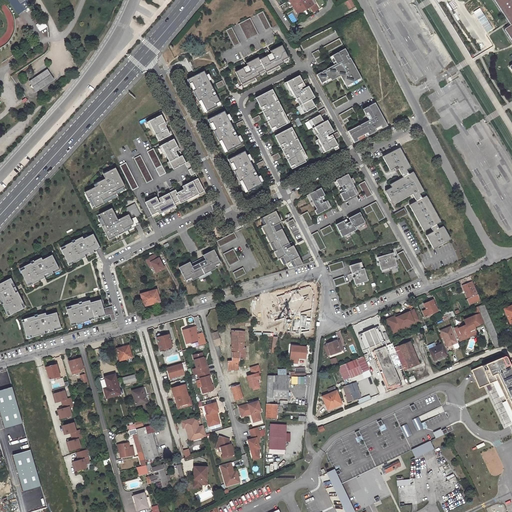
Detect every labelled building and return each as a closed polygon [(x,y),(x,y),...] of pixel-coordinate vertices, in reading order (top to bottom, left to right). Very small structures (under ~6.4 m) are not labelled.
[(9,0),(15,9),(21,5),(17,0),(9,0)] [(311,0),(302,0),(293,6),(298,14),(309,7),(313,12),(318,8),(315,3),(314,3),(311,0)] [(352,0),(348,0),(346,1),(349,9),(355,6),(352,0)] [(511,0),(494,0),(510,25),(504,29),(511,41),(511,64),(510,66),(510,68),(511,70),(511,0)] [(395,26),(386,11),(352,31),(363,50),(376,42),(374,38),(395,26)] [(263,12),(257,14),(266,30),(271,28),(263,12)] [(250,18),(239,24),(247,40),(258,34),(250,18)] [(36,24),(40,30),(47,26),(44,20),(36,24)] [(300,44),(304,51),(336,32),(333,26),(300,44)] [(232,27),(226,30),(234,46),(240,44),(232,27)] [(340,38),(323,47),(327,53),(343,44),(340,38)] [(425,57),(414,38),(377,60),(387,76),(412,60),(414,64),(425,57)] [(236,73),(242,85),(260,76),(259,73),(265,70),(266,73),(284,63),(283,61),(289,58),(282,46),(271,52),(275,60),(270,62),(268,58),(261,62),(260,60),(248,66),(251,72),(246,74),(243,69),(236,73)] [(349,55),(345,48),(333,55),(337,63),(317,75),(322,83),(331,78),(332,81),(341,76),(347,86),(362,78),(351,58),(348,59),(346,56),(349,55)] [(319,50),(312,54),(318,65),(325,61),(319,50)] [(35,92),(54,80),(47,69),(28,82),(35,92)] [(193,78),(188,80),(190,85),(193,83),(196,90),(194,92),(199,102),(202,101),(208,112),(219,106),(218,104),(221,102),(217,95),(214,96),(213,94),(216,93),(205,72),(193,78)] [(300,76),(287,82),(297,99),(299,98),(303,105),(301,106),(305,113),(316,107),(312,100),(315,98),(309,87),(301,91),(298,86),(304,83),(300,76)] [(438,95),(428,79),(410,90),(408,87),(397,93),(399,97),(392,101),(401,117),(438,95)] [(277,130),(288,124),(282,113),(284,112),(279,101),(276,102),(273,96),(275,94),(273,90),(256,98),(261,108),(264,107),(265,110),(263,112),(267,119),(269,117),(271,121),(268,122),(272,129),(276,127),(277,130)] [(346,95),(332,103),(336,109),(349,101),(346,95)] [(348,131),(354,143),(387,126),(375,103),(374,103),(363,109),(369,120),(348,131)] [(353,107),(339,115),(344,124),(349,121),(347,118),(356,113),(353,107)] [(465,122),(456,108),(422,128),(433,146),(446,138),(444,135),(465,122)] [(228,152),(243,145),(238,135),(235,136),(234,134),(236,133),(225,112),(209,120),(211,125),(213,123),(217,130),(215,132),(220,142),(222,141),(228,152)] [(260,115),(253,119),(255,124),(262,120),(260,115)] [(317,135),(327,152),(339,145),(335,138),(329,141),(326,136),(334,132),(328,120),(325,122),(321,115),(309,121),(314,129),(316,127),(320,134),(317,135)] [(162,116),(149,123),(159,142),(171,136),(168,130),(162,132),(159,127),(166,123),(162,116)] [(246,126),(243,121),(237,125),(239,130),(246,126)] [(297,167),(307,162),(301,151),(304,149),(298,139),(296,140),(292,133),(295,132),(293,127),(276,136),(281,146),(283,145),(285,148),(283,149),(286,156),(289,155),(290,158),(288,160),(292,167),(296,165),(297,167)] [(174,138),(161,145),(174,169),(185,163),(187,166),(191,164),(189,161),(186,162),(182,155),(179,157),(178,154),(175,155),(172,149),(178,146),(174,138)] [(476,160),(466,142),(452,150),(454,154),(429,168),(438,183),(476,160)] [(166,173),(154,148),(147,151),(160,176),(166,173)] [(411,168),(400,148),(383,157),(390,171),(394,169),(400,179),(390,184),(392,187),(385,191),(393,205),(413,194),(417,201),(410,205),(424,231),(430,228),(433,232),(426,235),(434,249),(450,240),(442,226),(438,229),(436,225),(441,222),(427,195),(422,198),(420,194),(424,191),(413,172),(409,174),(407,170),(411,168)] [(249,192),(263,185),(258,175),(256,176),(255,174),(257,173),(246,152),(229,160),(232,165),(234,163),(238,170),(235,172),(241,182),(243,181),(249,192)] [(279,153),(272,157),(275,162),(282,158),(279,153)] [(153,180),(140,155),(134,158),(147,183),(153,180)] [(267,166),(264,161),(257,164),(260,170),(267,166)] [(139,187),(126,162),(120,166),(132,190),(139,187)] [(125,187),(116,167),(103,174),(105,178),(96,183),(98,186),(85,192),(88,199),(90,197),(96,208),(104,204),(103,201),(117,194),(116,191),(125,187)] [(347,174),(335,180),(339,187),(344,185),(347,190),(340,193),(344,201),(356,195),(352,188),(354,187),(347,174)] [(497,174),(456,199),(466,214),(495,197),(497,200),(508,193),(497,174)] [(158,212),(159,214),(176,206),(175,204),(179,201),(181,204),(205,191),(198,178),(185,184),(188,190),(185,192),(185,191),(182,193),(181,191),(177,193),(175,190),(162,197),(165,202),(160,205),(156,197),(145,202),(152,215),(158,212)] [(365,181),(358,184),(366,198),(372,195),(365,181)] [(321,188),(308,194),(316,210),(314,210),(317,215),(329,208),(325,201),(320,204),(317,199),(324,195),(321,188)] [(385,218),(376,202),(363,209),(366,215),(373,211),(379,221),(385,218)] [(125,208),(129,215),(131,219),(136,216),(141,214),(135,203),(125,208)] [(112,208),(97,215),(109,240),(140,225),(136,216),(131,219),(129,215),(118,220),(112,208)] [(404,208),(394,214),(397,220),(408,214),(404,208)] [(281,221),(275,210),(263,217),(266,224),(264,225),(281,257),(287,269),(303,264),(293,245),(291,246),(279,223),(281,221)] [(316,225),(309,212),(303,215),(310,228),(316,225)] [(343,221),(336,225),(342,237),(356,230),(355,227),(365,222),(360,212),(349,218),(352,224),(347,227),(343,221)] [(511,232),(511,212),(494,223),(492,219),(480,226),(483,230),(469,238),(477,253),(511,232)] [(281,257),(264,225),(261,226),(278,258),(281,257)] [(332,225),(322,230),(325,236),(335,231),(332,225)] [(328,248),(319,231),(313,235),(322,251),(328,248)] [(234,232),(217,241),(220,247),(238,238),(234,232)] [(82,237),(75,241),(75,242),(72,244),(71,243),(65,246),(66,248),(61,251),(68,263),(72,261),(73,263),(79,260),(85,257),(84,255),(89,253),(90,255),(100,250),(93,235),(83,240),(82,237)] [(233,248),(223,254),(229,266),(240,260),(233,248)] [(404,250),(398,253),(407,271),(413,268),(404,250)] [(191,263),(180,269),(187,282),(193,279),(194,282),(218,269),(216,266),(222,264),(215,251),(204,256),(205,258),(192,265),(191,263)] [(394,252),(378,257),(383,272),(399,268),(394,252)] [(153,266),(156,273),(165,268),(159,258),(158,259),(155,254),(146,259),(148,264),(151,262),(153,266)] [(41,258),(34,262),(34,263),(31,265),(30,264),(24,267),(25,269),(20,272),(27,284),(31,282),(32,284),(44,278),(43,276),(48,273),(49,276),(53,274),(52,272),(58,268),(52,256),(42,261),(41,258)] [(329,266),(331,272),(344,267),(342,261),(329,266)] [(360,262),(350,265),(352,273),(358,271),(359,275),(354,277),(356,284),(369,280),(365,268),(362,269),(360,262)] [(243,267),(233,272),(236,279),(246,273),(243,267)] [(333,279),(335,285),(346,282),(344,276),(333,279)] [(10,279),(0,283),(0,300),(0,302),(2,301),(3,304),(2,305),(6,312),(8,311),(10,315),(23,309),(20,304),(23,303),(17,292),(15,293),(10,284),(12,283),(10,279)] [(479,300),(477,294),(477,295),(471,282),(465,285),(470,297),(467,299),(469,304),(479,300)] [(462,286),(467,299),(470,297),(465,285),(462,286)] [(313,293),(310,287),(254,302),(256,326),(285,318),(284,330),(299,333),(309,331),(313,293)] [(140,295),(144,307),(160,302),(157,290),(140,295)] [(82,304),(79,305),(78,303),(71,306),(72,308),(67,309),(70,323),(75,321),(76,324),(89,320),(88,318),(93,316),(94,319),(98,318),(98,315),(104,313),(105,316),(109,314),(111,320),(115,319),(112,306),(103,308),(101,300),(90,303),(89,300),(82,302),(82,304)] [(425,316),(438,311),(433,300),(424,303),(426,309),(427,310),(423,312),(425,316)] [(501,344),(484,304),(482,305),(477,307),(480,313),(484,322),(495,347),(501,344)] [(396,317),(390,319),(395,330),(400,327),(401,329),(406,327),(405,325),(409,324),(418,320),(413,309),(400,315),(400,313),(395,315),(396,317)] [(38,317),(34,318),(34,317),(26,319),(27,321),(22,323),(26,336),(31,335),(32,337),(44,334),(44,331),(49,330),(50,332),(54,331),(53,329),(60,327),(56,313),(46,316),(45,314),(37,316),(38,317)] [(474,326),(484,322),(480,313),(464,320),(466,325),(463,327),(459,328),(462,336),(470,333),(469,331),(475,328),(474,326)] [(395,315),(386,319),(392,333),(401,329),(400,327),(395,330),(390,319),(396,317),(395,315)] [(372,318),(356,325),(367,353),(384,346),(372,318)] [(455,328),(461,340),(477,333),(475,328),(469,331),(470,333),(462,336),(459,328),(463,327),(462,325),(455,328)] [(187,342),(198,339),(199,345),(205,343),(202,332),(196,333),(194,326),(183,329),(187,342)] [(458,342),(451,326),(440,331),(441,333),(439,334),(440,338),(443,338),(447,347),(453,344),(454,348),(455,349),(458,348),(459,346),(457,342),(458,342)] [(232,330),(232,360),(228,360),(228,371),(239,369),(239,358),(246,358),(246,348),(244,347),(244,330),(232,330)] [(221,344),(217,331),(211,333),(215,345),(221,344)] [(172,347),(168,334),(156,337),(160,349),(172,347)] [(331,355),(340,351),(336,340),(327,344),(331,355)] [(419,364),(410,341),(393,348),(404,370),(419,364)] [(434,360),(447,355),(442,343),(429,348),(434,360)] [(131,357),(128,345),(116,349),(120,361),(131,357)] [(302,346),(291,345),(290,359),(298,360),(298,357),(305,358),(307,347),(306,347),(302,346)] [(371,352),(388,392),(401,386),(384,346),(371,352)] [(194,358),(196,367),(193,368),(194,374),(197,374),(209,370),(206,361),(204,361),(203,357),(202,352),(197,353),(198,357),(194,358)] [(343,380),(368,369),(362,356),(337,366),(343,380)] [(69,360),(72,370),(74,370),(75,372),(80,371),(80,368),(83,367),(80,357),(76,358),(74,359),(69,360)] [(505,357),(471,370),(479,388),(497,381),(511,413),(511,366),(508,358),(506,357),(505,357)] [(181,363),(166,367),(169,378),(184,374),(181,363)] [(59,375),(56,364),(45,367),(48,378),(59,375)] [(250,368),(252,375),(258,373),(261,373),(258,365),(250,368)] [(7,368),(0,370),(0,379),(0,380),(10,377),(7,368)] [(212,384),(209,375),(210,374),(209,370),(197,374),(198,377),(200,378),(201,380),(202,380),(203,381),(203,382),(203,383),(202,385),(203,386),(202,388),(203,393),(212,390),(214,388),(213,384),(212,384)] [(120,393),(114,373),(104,376),(107,386),(104,387),(107,397),(120,393)] [(258,373),(252,375),(246,376),(248,382),(251,382),(257,380),(260,379),(258,373)] [(124,384),(136,380),(135,375),(123,378),(124,384)] [(273,397),(288,398),(289,375),(268,376),(267,403),(273,404),(273,397)] [(257,380),(251,382),(253,390),(260,388),(257,380)] [(360,396),(354,382),(343,386),(348,400),(360,396)] [(188,397),(184,384),(171,388),(173,396),(174,396),(176,395),(179,406),(188,403),(186,397),(188,397)] [(242,398),(239,386),(231,388),(235,400),(242,398)] [(12,387),(0,390),(0,412),(5,428),(23,423),(12,387)] [(132,391),(136,405),(147,402),(143,388),(132,391)] [(65,390),(53,393),(55,403),(61,401),(63,408),(57,409),(60,417),(72,414),(70,407),(73,406),(71,398),(67,399),(65,390)] [(328,408),(342,402),(336,390),(323,396),(328,408)] [(174,396),(178,409),(192,405),(189,396),(188,397),(186,397),(188,403),(179,406),(176,395),(174,396)] [(358,404),(371,399),(370,396),(368,397),(367,396),(356,401),(358,404)] [(261,411),(258,402),(239,407),(241,417),(248,415),(248,413),(251,412),(251,414),(253,420),(260,418),(259,412),(261,411)] [(206,415),(209,426),(214,424),(213,421),(218,420),(216,412),(217,412),(215,403),(206,405),(208,414),(206,415)] [(276,420),(277,404),(273,404),(267,403),(266,419),(276,420)] [(196,417),(181,421),(183,428),(186,428),(188,427),(188,429),(187,431),(188,436),(192,434),(194,438),(201,436),(201,438),(206,436),(203,426),(199,427),(196,417)] [(418,417),(412,419),(417,431),(424,428),(418,417)] [(74,422),(62,426),(65,435),(70,433),(72,440),(67,442),(69,451),(81,447),(79,439),(83,438),(80,429),(76,430),(74,422)] [(143,454),(144,460),(149,458),(158,456),(151,432),(158,430),(156,423),(136,429),(136,431),(143,454)] [(271,423),(269,447),(274,447),(273,452),(283,453),(284,440),(289,440),(290,432),(285,432),(285,424),(271,423)] [(407,423),(400,426),(405,438),(413,435),(407,423)] [(248,444),(250,450),(252,450),(253,454),(260,452),(257,442),(259,441),(258,437),(259,437),(257,427),(249,430),(251,438),(247,440),(248,443),(249,442),(249,444),(248,444)] [(434,431),(437,437),(450,431),(448,427),(443,429),(442,427),(434,431)] [(143,454),(136,431),(136,429),(135,428),(129,430),(128,431),(129,436),(133,435),(138,455),(143,454)] [(218,448),(220,452),(221,452),(223,456),(225,457),(231,455),(234,455),(231,446),(227,445),(229,439),(219,436),(215,449),(218,448)] [(411,450),(415,458),(434,449),(430,441),(411,450)] [(119,450),(120,455),(133,453),(131,447),(128,447),(127,442),(117,443),(118,450),(119,450)] [(183,451),(185,458),(191,456),(189,449),(183,451)] [(30,450),(12,455),(23,491),(41,486),(30,450)] [(77,460),(72,462),(75,471),(87,468),(86,464),(89,463),(86,453),(76,456),(77,460)] [(400,461),(384,467),(386,473),(402,466),(400,461)] [(147,470),(145,462),(141,463),(136,465),(138,473),(147,470)] [(232,477),(229,467),(231,467),(230,463),(220,466),(225,486),(236,483),(234,477),(232,477)] [(102,464),(93,467),(94,472),(96,471),(97,475),(101,474),(103,481),(99,482),(100,486),(98,487),(100,492),(109,489),(108,485),(110,485),(109,480),(113,479),(110,471),(107,472),(105,467),(103,468),(102,464)] [(155,481),(157,489),(167,486),(166,481),(165,478),(166,477),(165,476),(162,465),(151,468),(153,474),(145,476),(148,483),(155,481)] [(193,471),(193,484),(201,484),(201,480),(206,480),(206,467),(195,467),(195,471),(193,471)] [(229,467),(232,477),(234,477),(236,483),(239,482),(236,472),(233,473),(231,467),(229,467)] [(334,470),(320,476),(337,511),(353,511),(354,511),(341,484),(334,470)] [(147,508),(143,494),(132,496),(136,511),(147,508)] [(111,496),(102,499),(103,504),(105,504),(106,507),(110,506),(112,511),(118,511),(122,511),(119,503),(116,504),(114,499),(112,500),(111,496)]
